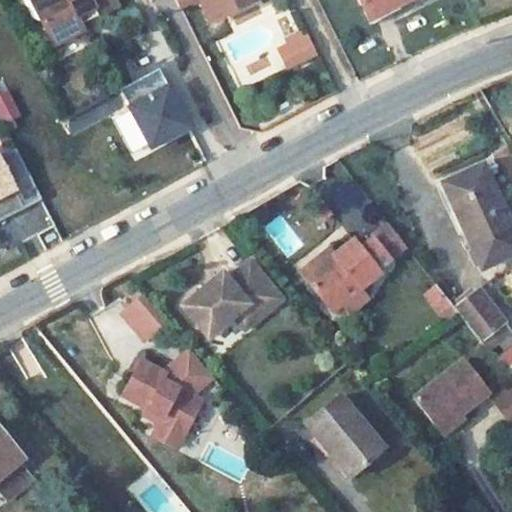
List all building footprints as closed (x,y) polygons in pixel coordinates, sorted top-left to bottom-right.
[(32,0),(40,16),(48,12),(41,0),(32,0)] [(41,0),(48,12),(40,16),(53,42),(85,26),(78,12),(94,4),(97,11),(120,0),(41,0)] [(199,0),(209,18),(228,9),(230,12),(255,0),(199,0)] [(358,0),(365,15),(394,1),(396,0),(358,0)] [(394,1),(365,15),(367,20),(397,6),(394,1)] [(308,38),(305,31),(285,40),(289,47),(281,51),(288,67),(309,56),(302,41),(308,38)] [(308,38),(302,41),(309,56),(316,53),(308,38)] [(0,220),(42,199),(16,149),(0,157),(0,220)] [(442,174),(467,233),(481,227),(483,232),(470,238),(479,259),(511,245),(511,224),(510,220),(482,158),(442,174)] [(335,254),(307,278),(323,298),(330,306),(333,309),(342,301),(347,308),(366,293),(360,286),(380,269),(376,263),(388,253),(372,234),(360,244),(354,238),(335,254)] [(329,247),(300,270),(307,278),(335,254),(329,247)] [(225,275),(184,309),(211,341),(237,319),(251,307),(263,320),(285,301),(253,263),(230,282),(225,275)] [(471,281),(449,298),(460,313),(481,340),(503,323),(471,281)] [(430,295),(437,306),(448,297),(440,287),(430,295)] [(145,295),(125,311),(148,339),(168,322),(145,295)] [(437,306),(450,321),(460,313),(449,298),(448,297),(437,306)] [(323,298),(316,303),(323,313),(330,306),(323,298)] [(251,307),(237,319),(248,332),(263,320),(251,307)] [(511,329),(506,323),(486,341),(497,354),(511,341),(511,329)] [(511,344),(499,357),(510,369),(511,366),(511,344)] [(146,416),(163,425),(167,416),(192,429),(206,399),(198,394),(200,390),(215,378),(192,351),(187,356),(193,363),(179,375),(181,376),(178,384),(166,377),(170,370),(145,357),(126,395),(142,404),(151,408),(146,416)] [(187,356),(170,370),(166,377),(178,384),(181,376),(179,375),(193,363),(187,356)] [(462,359),(412,397),(437,427),(470,402),(485,391),(462,359)] [(511,382),(492,398),(511,422),(511,382)] [(344,398),(309,427),(333,455),(339,451),(358,475),(387,451),(344,398)] [(470,402),(437,427),(442,434),(475,409),(470,402)] [(184,445),(188,437),(192,429),(167,416),(163,425),(159,433),(184,445)] [(0,429),(0,478),(25,459),(0,429)] [(333,455),(330,459),(349,483),(358,475),(339,451),(333,455)]
